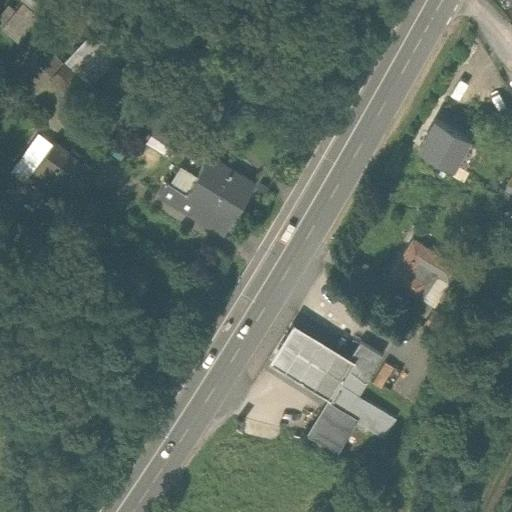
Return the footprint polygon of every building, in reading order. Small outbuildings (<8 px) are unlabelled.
[(95,25),(66,55),(92,80),(121,50),(95,25)] [(152,133),(145,144),(166,156),(173,145),(177,148),(182,139),(186,141),(189,136),(185,134),(194,120),(156,97),(134,121),(152,133)] [(468,136),(435,117),(419,146),(452,164),(468,136)] [(91,167),(53,139),(24,180),(29,184),(24,192),(40,204),(48,192),(43,189),(51,178),(57,182),(63,174),(78,185),(91,167)] [(511,166),(484,151),(471,174),(511,197),(511,166)] [(252,182),(208,154),(195,175),(180,168),(169,181),(167,179),(158,193),(220,232),(252,182)] [(457,267),(412,238),(388,277),(433,305),(457,267)] [(432,309),(423,323),(443,336),(452,322),(432,309)] [(330,395),(354,358),(316,334),(293,320),(269,357),(292,372),(330,395)] [(380,352),(359,339),(332,383),(339,387),(330,401),(327,399),(307,431),(334,448),(354,417),(382,435),(394,417),(355,393),(380,352)] [(393,365),(384,360),(372,380),(381,386),(393,365)] [(390,448),(374,437),(366,449),(383,460),(390,448)]
